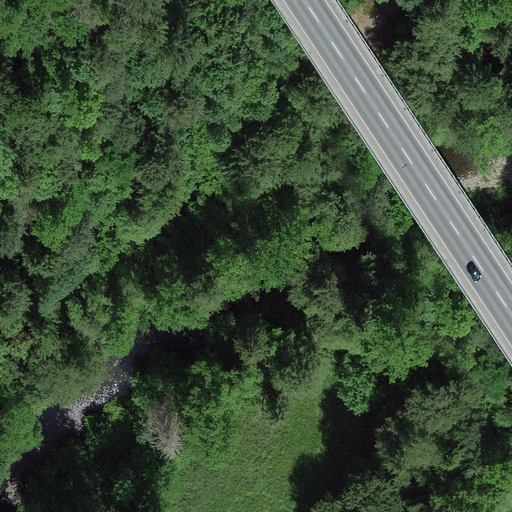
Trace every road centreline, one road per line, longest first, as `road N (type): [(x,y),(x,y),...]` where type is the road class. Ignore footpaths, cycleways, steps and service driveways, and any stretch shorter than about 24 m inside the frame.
road 1 (track): [(0,343),(199,168),(252,108),(401,0)]
road 2 (tertiary): [(511,314),(304,0)]
